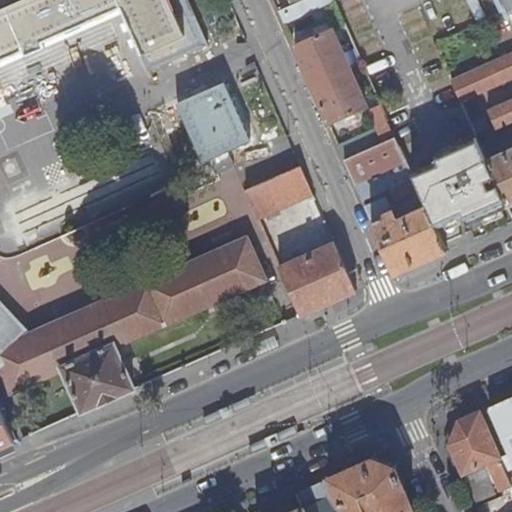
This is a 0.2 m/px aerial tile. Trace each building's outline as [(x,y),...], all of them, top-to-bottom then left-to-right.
[(19,0),(0,9),(0,67),(122,13),(148,69),(205,43),(185,0),(19,0)] [(302,0),(290,6),(282,10),(287,22),(322,7),(318,0),(302,0)] [(296,47),(312,85),(350,68),(334,31),(296,47)] [(452,81),(510,209),(511,207),(511,53),(492,63),(502,85),(511,80),(511,149),(499,155),(474,97),(496,87),(487,66),(452,81)] [(312,85),(330,124),(346,116),(348,122),(358,118),(355,112),(367,107),(350,68),(312,85)] [(179,101),(204,159),(249,139),(222,81),(208,87),(205,82),(190,89),(193,94),(179,101)] [(489,112),(498,130),(511,123),(511,101),(510,103),(506,95),(496,99),(500,107),(489,112)] [(368,109),(370,113),(377,129),(383,142),(396,136),(390,122),(381,103),(368,109)] [(355,112),(358,118),(370,113),(368,109),(367,107),(355,112)] [(377,129),(340,146),(346,159),(383,142),(377,129)] [(346,159),(356,184),(408,162),(400,146),(396,136),(383,142),(346,159)] [(29,239),(168,186),(154,148),(14,201),(29,239)] [(408,162),(356,184),(364,200),(390,189),(414,178),(408,162)] [(246,189),(260,220),(314,195),(301,165),(246,189)] [(390,189),(395,200),(419,189),(414,178),(390,189)] [(366,207),(396,274),(448,252),(428,209),(404,220),(406,226),(401,229),(398,222),(387,198),(366,207)] [(398,222),(401,229),(406,226),(404,220),(398,222)] [(0,366),(2,365),(15,393),(65,370),(83,413),(136,389),(117,347),(266,279),(248,239),(31,336),(0,303),(0,366)] [(281,268),(303,316),(358,292),(336,243),(281,268)] [(504,439),(511,456),(511,397),(506,401),(491,407),(505,439),(504,439)] [(249,398),(202,418),(206,426),(252,405),(249,398)] [(0,449),(17,442),(0,404),(0,449)] [(453,446),(478,503),(493,496),(480,468),(490,464),(503,492),(511,487),(511,482),(511,479),(506,467),(511,465),(507,456),(502,458),(482,411),(463,420),(453,446)] [(295,427),(249,448),(252,455),(298,435),(295,427)] [(323,482),(335,510),(343,507),(345,511),(416,511),(397,468),(375,459),(323,482)] [(296,511),(336,511),(335,510),(323,482),(298,493),(305,508),(296,511)]
